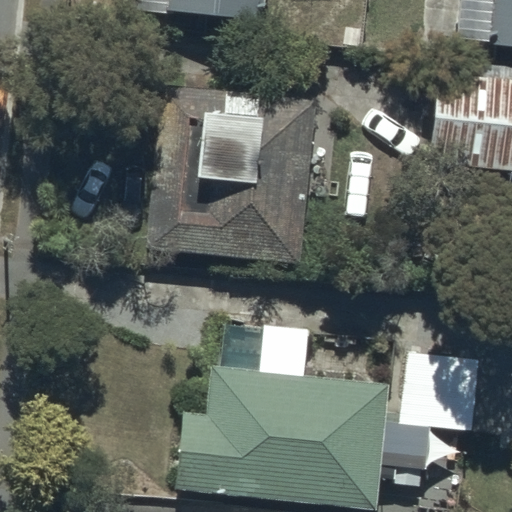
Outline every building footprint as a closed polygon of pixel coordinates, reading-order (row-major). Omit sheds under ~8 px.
[(375,0),(174,0),(173,15),(372,33),(375,0)] [(511,0),(494,0),(490,44),(511,46),(511,0)] [(511,67),(444,63),(436,165),(511,170),(511,67)] [(340,117),(158,96),(139,261),(296,279),(312,143),(337,146),(340,117)] [(199,421),(175,421),(166,493),(324,511),(371,511),(382,397),(205,375),(199,421)]
